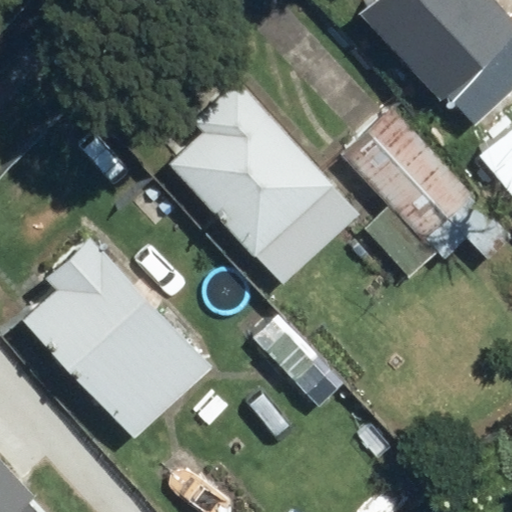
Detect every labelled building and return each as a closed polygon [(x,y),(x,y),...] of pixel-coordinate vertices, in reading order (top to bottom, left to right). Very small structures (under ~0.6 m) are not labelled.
[(511,29),(483,0),(326,0),(324,2),(421,102),(427,96),(461,130),(511,79),(511,29)] [(213,71),(168,114),(186,132),(152,164),(238,254),(242,251),(269,279),(344,207),(213,71)] [(472,259),(500,234),(472,202),(465,208),(375,106),(325,151),(372,205),(348,226),(396,281),(423,256),(429,262),(454,240),(472,259)] [(198,366),(63,229),(21,271),(31,281),(0,312),(0,323),(120,444),(198,366)] [(305,361),(256,312),(232,336),(280,385),(305,361)] [(0,511),(35,511),(0,470),(0,511)]
